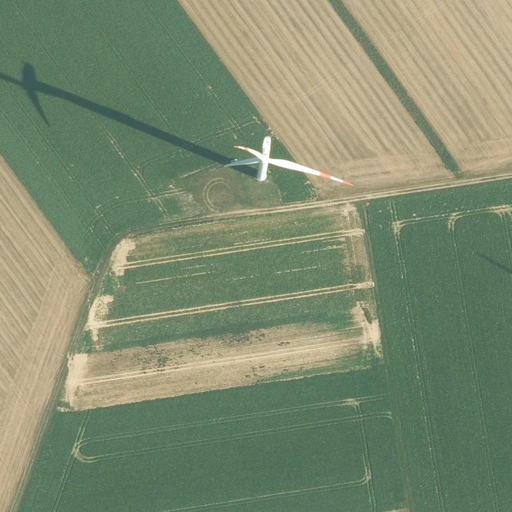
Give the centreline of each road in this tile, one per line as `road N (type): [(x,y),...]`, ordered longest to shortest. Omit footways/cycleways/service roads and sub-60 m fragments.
road 1 (track): [(511,176),(117,239),(15,511)]
road 2 (track): [(411,511),(360,199)]
